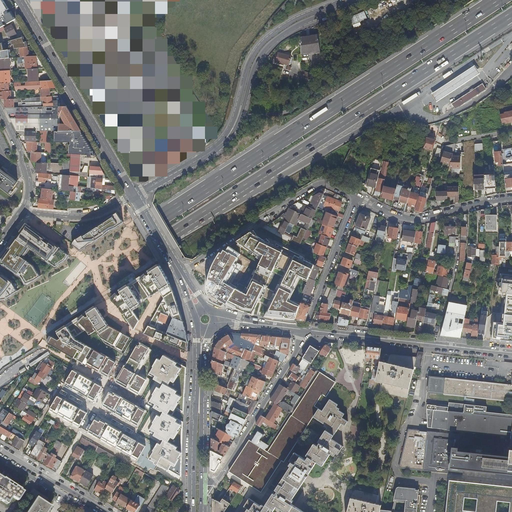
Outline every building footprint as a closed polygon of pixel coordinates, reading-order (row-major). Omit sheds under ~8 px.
[(12,25),(5,29),(9,38),(17,34),(12,25)] [(300,53),(319,50),(317,34),(301,37),(300,53)] [(19,48),(27,47),(26,42),(24,42),(23,37),(11,41),(12,45),(13,45),(14,49),(19,48)] [(19,48),(21,57),(25,57),(29,57),(27,47),(19,48)] [(282,68),(288,70),(291,56),(277,52),(275,61),(283,63),(282,68)] [(25,57),(26,69),(37,69),(36,56),(29,57),(25,57)] [(12,70),(11,58),(0,58),(0,70),(10,70),(12,70)] [(476,64),(433,93),(438,101),(482,73),(476,64)] [(26,69),(27,82),(39,82),(38,69),(37,69),(26,69)] [(0,83),(11,83),(10,70),(0,70),(0,83)] [(56,88),(52,81),(39,82),(27,82),(19,82),(14,83),(14,86),(16,90),(41,89),(50,89),(56,88)] [(484,82),(453,102),(456,107),(461,106),(488,88),(484,82)] [(41,97),(41,89),(16,90),(18,97),(19,98),(41,97)] [(50,97),(50,93),(50,92),(50,89),(41,89),(41,97),(50,97)] [(1,91),(1,99),(5,99),(11,99),(11,97),(11,91),(1,91)] [(44,101),(44,106),(53,106),(53,101),(52,101),(52,97),(50,97),(41,97),(19,98),(19,107),(42,107),(41,100),(44,101)] [(5,108),(17,108),(19,107),(19,98),(11,99),(5,99),(5,108)] [(17,108),(5,108),(16,130),(16,131),(24,131),(26,131),(38,131),(41,131),(48,131),(57,131),(81,132),(67,107),(53,107),(44,107),(42,107),(19,107),(17,108)] [(511,107),(511,108),(511,107),(505,108),(505,109),(504,110),(500,111),(502,121),(511,118),(511,107)] [(26,133),(26,135),(26,137),(26,141),(36,141),(36,138),(38,138),(38,135),(38,131),(26,131),(26,133)] [(92,150),(81,132),(57,131),(56,141),(68,141),(68,142),(71,142),(71,155),(72,155),(81,155),(92,156),(92,150)] [(188,151),(189,153),(197,148),(190,137),(152,159),(158,170),(166,166),(165,164),(169,162),(170,164),(185,155),(184,153),(188,151)] [(426,149),(432,151),(435,140),(429,138),(426,149)] [(493,141),(494,151),(495,151),(501,150),(500,140),(493,141)] [(28,148),(28,152),(32,152),(37,152),(37,142),(28,142),(28,146),(27,146),(27,148),(28,148)] [(441,162),(451,165),(453,156),(454,153),(454,151),(446,149),(445,151),(444,151),(441,162)] [(40,162),(41,153),(37,152),(32,152),(31,162),(38,162),(40,162)] [(81,166),(81,155),(72,155),(71,165),(81,166)] [(499,166),(503,166),(502,155),(495,156),(496,162),(498,162),(499,166)] [(451,165),(450,168),(461,168),(462,156),(453,156),(451,165)] [(64,164),(63,175),(70,176),(71,165),(64,164)] [(90,166),(89,177),(90,177),(92,178),(103,179),(104,179),(104,174),(101,167),(100,167),(96,167),(90,166)] [(0,186),(9,193),(10,192),(12,193),(13,191),(11,190),(18,182),(8,175),(1,170),(0,168),(0,186)] [(379,171),(371,169),(366,185),(366,186),(370,187),(371,186),(376,187),(378,178),(379,171)] [(39,182),(45,182),(45,179),(50,179),(50,174),(47,174),(39,173),(39,182)] [(60,175),(59,185),(69,186),(70,176),(63,175),(60,175)] [(415,205),(421,183),(418,182),(420,177),(417,176),(411,195),(408,203),(415,205)] [(484,179),(485,188),(496,187),(494,176),(484,177),(484,179)] [(92,178),(91,188),(106,190),(106,187),(102,187),(102,184),(102,183),(103,179),(92,178)] [(380,179),(378,178),(376,187),(375,192),(382,193),(383,188),(385,180),(380,179)] [(474,180),(474,190),(485,189),(485,188),(484,179),(474,180)] [(394,196),(400,198),(402,191),(403,189),(397,187),(396,190),(394,196)] [(447,192),(445,192),(446,197),(455,197),(455,203),(459,203),(458,187),(447,188),(447,192)] [(42,188),(42,198),(51,199),(52,199),(53,190),(42,188)] [(387,196),(386,198),(393,200),(393,199),(394,196),(396,190),(391,188),(390,190),(389,189),(387,196)] [(400,198),(399,200),(407,203),(410,193),(402,191),(400,198)] [(74,192),(71,192),(70,199),(75,200),(75,201),(79,201),(80,193),(74,192)] [(436,202),(447,201),(446,199),(446,197),(445,192),(435,192),(436,202)] [(323,195),(321,200),(317,209),(322,210),(324,206),(332,209),(335,200),(323,195)] [(321,200),(313,197),(310,204),(314,205),(312,209),(316,211),(317,209),(321,200)] [(415,210),(422,213),(426,200),(419,197),(415,210)] [(39,204),(39,208),(43,208),(53,209),(54,200),(52,199),(51,199),(42,198),(40,198),(39,202),(39,204)] [(342,202),(335,200),(332,209),(330,214),(337,216),(343,219),(345,214),(338,211),(342,202)] [(312,209),(307,206),(303,215),(312,219),(315,212),(316,211),(312,209)] [(283,214),(279,217),(296,225),(299,219),(301,214),(296,212),(297,212),(289,208),(286,215),(283,214)] [(116,210),(74,237),(71,242),(80,248),(123,221),(116,210)] [(337,216),(330,214),(327,212),(322,224),(325,225),(332,228),(337,216)] [(301,214),(299,219),(307,222),(308,221),(311,222),(312,220),(312,219),(303,215),(302,214),(301,214)] [(365,230),(370,218),(360,214),(355,226),(365,230)] [(497,215),(486,214),(486,219),(485,229),(497,229),(497,215)] [(4,254),(0,258),(20,275),(24,282),(40,274),(32,264),(21,255),(27,245),(54,264),(63,258),(67,252),(24,220),(10,245),(9,247),(4,254)] [(288,225),(289,223),(284,221),(278,232),(283,235),(285,231),(289,233),(291,227),(288,225)] [(431,248),(436,223),(431,224),(426,247),(431,248)] [(332,232),(333,228),(332,228),(325,225),(322,235),(330,238),(331,234),(332,232)] [(384,242),(387,227),(382,226),(381,228),(380,227),(379,227),(377,234),(376,240),(384,242)] [(456,234),(456,226),(445,226),(445,235),(449,236),(450,234),(456,234)] [(390,227),(389,232),(388,237),(397,239),(398,229),(390,227)] [(285,231),(283,235),(292,239),(291,241),(300,245),(303,238),(307,230),(304,229),(302,228),(297,237),(289,233),(285,231)] [(307,230),(303,238),(307,240),(312,231),(310,230),(308,229),(307,230)] [(414,243),(416,232),(404,230),(402,241),(414,243)] [(422,232),(416,231),(416,232),(414,243),(420,244),(422,232)] [(236,242),(261,260),(255,272),(271,279),(282,254),(283,250),(262,241),(251,232),(236,242)] [(322,235),(318,244),(326,247),(330,238),(322,235)] [(351,240),(349,244),(357,247),(358,247),(359,245),(363,246),(364,242),(365,241),(361,240),(351,236),(350,239),(351,240)] [(221,301),(227,304),(233,307),(248,313),(254,314),(260,303),(271,279),(255,272),(247,289),(241,284),(238,289),(224,278),(228,272),(234,276),(241,266),(235,262),(240,254),(235,250),(238,246),(234,243),(220,253),(214,261),(213,264),(209,274),(207,284),(207,289),(218,297),(217,299),(221,301)] [(317,244),(314,252),(318,255),(320,256),(322,256),(326,247),(318,244),(317,244)] [(357,247),(349,244),(346,252),(351,254),(352,253),(355,254),(357,247)] [(449,246),(439,245),(437,253),(456,254),(457,246),(455,246),(449,246)] [(476,247),(468,247),(467,260),(474,261),(475,261),(476,247)] [(293,259),(282,254),(271,279),(260,303),(269,307),(281,283),(293,259)] [(293,259),(281,283),(295,289),(300,278),(307,281),(309,278),(314,265),(295,256),(293,259)] [(322,256),(320,256),(317,265),(318,266),(322,267),(325,258),(322,256)] [(344,257),(341,265),(350,268),(353,261),(344,257)] [(398,259),(393,259),(392,269),(405,271),(407,260),(398,259)] [(428,264),(426,272),(433,274),(434,272),(434,269),(435,266),(428,264)] [(318,273),(320,268),(318,267),(314,265),(309,278),(314,280),(317,273),(318,273)] [(120,309),(134,330),(139,321),(132,309),(160,290),(164,297),(161,304),(168,307),(175,293),(160,266),(121,291),(122,294),(120,295),(118,294),(112,299),(119,306),(120,309)] [(434,272),(433,274),(437,275),(439,275),(447,277),(449,269),(439,266),(437,273),(434,272)] [(358,272),(350,269),(349,274),(357,277),(358,272)] [(365,289),(368,290),(370,281),(371,277),(374,278),(377,278),(378,273),(369,271),(368,275),(365,289)] [(0,272),(0,300),(0,301),(16,290),(11,281),(1,273),(0,272)] [(344,276),(345,274),(340,272),(335,284),(338,285),(338,286),(340,287),(341,286),(343,287),(346,277),(344,276)] [(449,278),(447,277),(439,275),(437,285),(446,288),(449,278)] [(497,341),(511,343),(511,275),(503,275),(503,278),(500,278),(499,295),(507,296),(504,324),(499,324),(497,327),(496,338),(497,338),(497,341)] [(302,293),(311,296),(313,289),(312,288),(315,280),(314,280),(309,278),(307,281),(302,293)] [(368,290),(375,292),(376,282),(373,281),(370,281),(368,290)] [(269,307),(264,316),(280,318),(295,320),(301,302),(294,299),(291,298),(295,289),(281,283),(269,307)] [(399,298),(405,299),(411,300),(411,299),(413,289),(413,286),(409,285),(408,291),(401,289),(399,298)] [(438,293),(448,296),(449,290),(432,285),(431,290),(436,291),(439,292),(438,293)] [(338,290),(332,288),(326,304),(322,304),(321,312),(327,313),(328,304),(334,305),(335,300),(337,294),(338,290)] [(161,304),(158,311),(184,322),(175,293),(168,307),(161,304)] [(376,311),(375,313),(378,314),(378,310),(380,297),(374,296),(372,310),(376,311)] [(341,309),(340,313),(350,316),(352,306),(354,300),(351,299),(350,303),(349,304),(344,302),(343,302),(341,309)] [(334,305),(333,307),(341,309),(343,302),(335,300),(334,305)] [(295,320),(305,321),(311,306),(301,302),(295,320)] [(427,305),(424,321),(434,323),(436,314),(433,314),(433,309),(436,310),(437,309),(439,309),(440,305),(433,303),(428,302),(427,305)] [(461,338),(462,331),(465,318),(467,305),(450,302),(441,336),(461,338)] [(397,314),(396,319),(408,320),(408,317),(410,304),(408,304),(407,306),(404,306),(403,307),(398,306),(397,314)] [(417,320),(424,321),(427,305),(420,304),(418,311),(417,320)] [(49,343),(108,377),(116,362),(75,339),(76,337),(86,330),(90,335),(96,330),(105,343),(121,352),(130,338),(108,325),(96,307),(52,337),(49,343)] [(361,308),(358,317),(368,320),(370,310),(361,308)] [(408,320),(407,326),(415,328),(417,320),(418,311),(413,310),(411,318),(408,317),(408,320)] [(158,311),(153,318),(170,325),(169,328),(158,323),(156,329),(188,342),(184,322),(158,311)] [(317,319),(330,320),(331,313),(327,313),(321,312),(318,312),(317,319)] [(373,323),(382,325),(382,323),(384,316),(377,315),(378,314),(375,313),(373,323)] [(382,323),(393,325),(394,318),(387,317),(384,316),(382,323)] [(339,317),(338,324),(348,326),(349,320),(348,320),(348,319),(339,317)] [(478,333),(484,334),(486,327),(487,318),(481,317),(479,325),(478,333)] [(465,318),(462,331),(472,333),(474,320),(471,319),(471,323),(469,323),(470,319),(465,318)] [(472,333),(471,335),(478,336),(478,333),(479,325),(478,325),(478,320),(474,319),(474,320),(472,333)] [(144,334),(188,351),(190,343),(156,329),(148,326),(144,334)] [(233,335),(233,333),(227,335),(220,340),(215,347),(241,358),(248,361),(253,350),(255,345),(257,342),(259,335),(249,334),(242,333),(241,337),(233,335)] [(282,346),(281,352),(286,355),(288,356),(290,338),(259,335),(257,342),(260,343),(260,346),(270,347),(270,345),(275,346),(274,347),(276,347),(277,348),(277,349),(278,349),(279,350),(279,348),(280,346),(282,346)] [(335,343),(328,342),(326,345),(326,344),(320,352),(326,356),(335,343)] [(263,348),(255,345),(253,350),(262,353),(266,355),(272,358),(274,359),(274,358),(275,355),(262,349),(263,348)] [(305,360),(301,368),(303,370),(306,371),(322,347),(310,346),(303,358),(305,360)] [(376,363),(379,363),(380,361),(380,358),(381,353),(381,348),(367,346),(366,357),(365,362),(368,362),(368,359),(370,358),(375,358),(376,359),(376,363)] [(231,362),(229,367),(237,370),(241,358),(215,347),(213,360),(221,363),(223,359),(224,360),(224,359),(225,358),(226,359),(226,358),(226,356),(228,357),(233,359),(231,362)] [(261,356),(262,353),(253,350),(248,361),(249,361),(251,362),(253,359),(255,353),(261,356)] [(278,359),(278,360),(279,361),(283,362),(285,358),(286,355),(281,352),(279,352),(277,351),(277,350),(275,355),(274,358),(276,359),(277,357),(278,356),(280,357),(280,358),(279,359),(278,359)] [(420,367),(423,352),(418,352),(415,366),(420,367)] [(417,357),(390,354),(388,363),(380,361),(379,367),(378,371),(376,379),(375,381),(383,383),(381,391),(407,398),(409,389),(410,384),(414,368),(417,357)] [(164,383),(167,385),(170,379),(172,377),(174,379),(175,377),(176,378),(178,374),(177,373),(181,367),(176,365),(173,363),(174,361),(163,355),(160,360),(158,359),(156,362),(155,362),(153,366),(150,372),(156,375),(158,377),(157,379),(158,380),(158,381),(161,383),(162,382),(164,383)] [(265,368),(274,372),(277,364),(279,361),(278,360),(274,359),(272,358),(266,355),(265,357),(264,359),(266,360),(266,362),(267,363),(265,368)] [(248,366),(249,361),(248,361),(241,358),(237,370),(243,372),(245,373),(248,366)] [(43,363),(41,362),(40,362),(40,363),(36,368),(38,369),(44,373),(47,374),(54,363),(49,360),(47,363),(44,361),(43,363)] [(222,370),(233,375),(227,388),(228,388),(232,390),(235,391),(243,372),(237,370),(229,367),(223,364),(221,363),(213,360),(212,371),(220,375),(222,370)] [(185,367),(177,362),(176,365),(181,367),(177,373),(178,374),(176,378),(175,377),(174,379),(173,381),(170,379),(167,385),(177,390),(175,393),(180,395),(183,396),(185,367)] [(274,372),(265,368),(255,364),(251,362),(250,366),(259,369),(259,368),(263,370),(263,371),(261,370),(260,371),(262,372),(262,373),(264,373),(272,377),(274,372)] [(297,371),(300,367),(298,366),(293,364),(290,369),(295,372),(295,371),(296,371),(296,370),(297,371)] [(70,403),(80,386),(77,367),(60,397),(70,403)] [(41,378),(44,373),(38,369),(36,371),(37,372),(36,374),(35,373),(33,377),(31,376),(28,381),(32,383),(37,386),(37,384),(39,381),(41,378)] [(301,386),(312,370),(311,369),(300,385),(301,386)] [(305,388),(316,371),(315,370),(314,371),(312,370),(301,386),(305,388)] [(265,450),(251,441),(249,440),(230,472),(261,493),(282,461),(284,462),(314,417),(319,409),(315,407),(322,395),(326,396),(335,383),(320,372),(268,452),(265,450)] [(296,383),(299,377),(292,373),(289,378),(292,381),(296,383)] [(253,376),(249,386),(260,391),(262,392),(266,381),(253,376)] [(511,511),(511,385),(429,376),(428,392),(482,398),(488,398),(486,415),(481,414),(426,409),(427,427),(511,436),(511,448),(510,456),(503,455),(458,450),(459,435),(408,429),(399,467),(462,474),(463,468),(511,473),(511,486),(449,479),(445,511),(511,511)] [(294,392),(299,385),(298,384),(296,383),(292,381),(287,388),(294,392)] [(164,411),(167,413),(169,409),(170,408),(172,405),(174,406),(175,405),(176,406),(178,402),(177,402),(180,395),(175,393),(177,390),(167,385),(164,383),(161,388),(158,387),(156,391),(155,390),(153,394),(154,395),(151,400),(156,403),(159,405),(157,408),(158,408),(158,409),(161,411),(162,410),(164,411)] [(226,392),(227,389),(228,388),(227,388),(218,384),(215,391),(230,397),(231,398),(232,395),(226,392)] [(294,392),(287,388),(281,384),(270,401),(275,404),(282,408),(289,412),(300,396),(294,392)] [(248,386),(244,395),(256,400),(258,394),(259,394),(260,391),(249,386),(248,386)] [(41,402),(47,392),(39,387),(35,393),(29,390),(29,391),(27,390),(25,393),(30,396),(31,396),(33,397),(37,399),(41,402)] [(29,399),(31,396),(30,396),(25,393),(21,400),(26,403),(28,401),(29,399)] [(254,408),(258,401),(256,401),(256,400),(244,395),(240,394),(239,397),(243,399),(248,401),(246,404),(254,408)] [(179,410),(182,411),(183,396),(180,395),(174,406),(173,409),(170,408),(169,409),(174,411),(176,407),(179,410)] [(231,398),(230,397),(227,404),(233,406),(236,400),(235,399),(231,398)] [(26,413),(27,412),(28,411),(24,409),(27,404),(26,403),(21,400),(20,399),(17,398),(13,405),(25,412),(26,413)] [(272,511),(276,506),(284,511),(303,511),(292,504),(294,501),(292,500),(317,462),(318,462),(323,466),(331,454),(334,456),(336,453),(338,454),(344,446),(332,439),(342,423),(345,426),(348,421),(342,417),(345,413),(339,410),(340,408),(337,407),(339,405),(330,399),(323,411),(319,409),(314,417),(325,424),(324,426),(327,428),(318,441),(320,443),(318,445),(314,443),(307,455),(308,456),(306,460),(294,452),(289,461),(291,462),(289,465),(291,466),(276,489),(278,491),(277,494),(274,492),(265,506),(262,504),(261,506),(249,498),(243,507),(247,509),(245,511),(272,511)] [(236,400),(233,406),(234,407),(249,414),(250,414),(254,408),(246,404),(242,402),(237,400),(236,400)] [(221,403),(212,402),(212,411),(221,413),(221,403)] [(279,413),(282,408),(275,404),(266,419),(273,423),(274,421),(276,418),(277,418),(280,414),(279,413)] [(223,416),(227,417),(229,414),(230,414),(233,408),(229,405),(223,416)] [(242,425),(249,414),(234,407),(230,415),(228,418),(232,420),(242,425)] [(164,439),(167,441),(172,433),(175,435),(176,434),(177,430),(180,423),(172,419),(174,416),(167,413),(164,411),(162,414),(161,417),(158,415),(156,419),(155,418),(153,422),(154,423),(151,429),(156,432),(159,433),(157,436),(158,436),(158,437),(162,439),(163,438),(164,439)] [(15,419),(17,417),(8,412),(7,414),(5,418),(4,419),(9,422),(12,417),(15,419)] [(35,418),(28,414),(27,413),(26,413),(25,412),(23,415),(26,416),(24,420),(32,424),(35,418),(34,418),(35,418)] [(275,429),(277,425),(273,423),(266,419),(261,416),(256,424),(260,427),(262,423),(263,422),(266,424),(275,429)] [(7,424),(9,422),(4,419),(1,424),(0,425),(4,428),(6,425),(5,424),(6,423),(7,424)] [(227,429),(226,432),(227,433),(231,435),(236,437),(243,425),(242,425),(232,420),(230,423),(228,424),(227,426),(227,429)] [(176,446),(175,449),(180,452),(180,423),(177,430),(176,434),(175,435),(172,433),(167,441),(176,446)] [(11,432),(4,428),(0,425),(0,431),(10,438),(9,439),(12,441),(14,438),(15,439),(12,444),(20,448),(25,441),(24,440),(22,439),(17,436),(14,434),(11,432)] [(39,432),(37,430),(34,435),(29,443),(32,445),(35,447),(39,439),(35,437),(35,435),(37,436),(39,432)] [(226,444),(231,435),(227,433),(226,432),(220,430),(218,436),(219,436),(217,440),(220,442),(226,444)] [(268,445),(260,440),(263,434),(258,430),(251,441),(265,450),(268,445)] [(19,432),(17,436),(22,439),(24,440),(26,437),(19,432)] [(48,439),(42,435),(39,439),(35,447),(35,448),(32,452),(38,456),(43,448),(47,441),(48,439)] [(80,441),(88,446),(90,442),(89,441),(85,439),(82,437),(80,441)] [(220,442),(217,440),(212,438),(212,450),(224,456),(230,447),(226,444),(220,442)] [(167,441),(164,439),(162,445),(159,443),(157,447),(156,446),(154,450),(155,451),(151,457),(155,459),(157,460),(156,463),(157,463),(156,464),(160,466),(161,466),(167,469),(171,461),(174,463),(180,452),(175,449),(172,447),(174,445),(167,441)] [(61,443),(56,440),(53,445),(51,449),(56,452),(61,443)] [(88,446),(96,450),(98,446),(97,446),(90,442),(88,446)] [(76,457),(77,458),(79,459),(84,450),(77,446),(72,455),(76,457)] [(95,451),(103,456),(106,451),(98,446),(96,450),(95,451)] [(45,449),(43,448),(38,456),(37,458),(41,461),(42,459),(45,460),(48,454),(49,453),(47,452),(46,452),(45,453),(43,452),(45,449)] [(221,461),(224,456),(212,450),(212,457),(212,463),(212,465),(212,470),(216,471),(221,461)] [(103,456),(111,460),(114,455),(106,451),(103,456)] [(167,469),(181,477),(180,452),(174,463),(171,461),(167,469)] [(51,455),(48,454),(45,460),(44,462),(43,462),(57,470),(61,461),(55,458),(56,455),(52,453),(51,455)] [(71,476),(80,481),(84,473),(85,470),(77,466),(71,476)] [(134,471),(143,476),(145,473),(136,468),(134,471)] [(91,478),(84,473),(80,481),(87,485),(91,478)] [(144,477),(155,483),(156,481),(157,480),(146,474),(144,477)] [(117,477),(113,475),(108,483),(105,488),(113,492),(118,484),(119,482),(115,480),(117,477)] [(0,498),(2,500),(2,501),(7,505),(12,497),(18,501),(23,493),(17,489),(18,488),(6,481),(0,477),(0,498)] [(108,483),(101,479),(99,481),(95,489),(98,491),(99,492),(99,493),(102,494),(105,488),(108,483)] [(96,480),(89,492),(92,494),(95,489),(99,481),(96,480)] [(230,488),(237,492),(239,490),(241,486),(234,482),(230,488)] [(163,484),(145,511),(152,511),(168,486),(163,484)] [(166,495),(174,501),(181,489),(179,488),(177,487),(173,484),(166,495)] [(113,499),(117,501),(121,494),(124,488),(120,486),(113,499)] [(380,509),(379,511),(416,511),(417,503),(418,503),(418,504),(419,504),(420,494),(419,495),(418,495),(419,489),(418,489),(418,490),(415,489),(413,489),(413,488),(399,486),(396,489),(393,501),(405,502),(404,511),(380,509)] [(379,511),(380,509),(381,505),(376,504),(378,496),(353,490),(347,511),(379,511)] [(123,495),(121,494),(117,501),(126,507),(130,499),(123,495)] [(130,499),(126,507),(134,511),(133,511),(137,511),(145,499),(142,497),(138,495),(134,501),(130,499)] [(211,511),(224,511),(230,503),(222,499),(220,502),(212,498),(211,508),(211,511)] [(49,511),(51,509),(36,499),(27,511),(49,511)]
